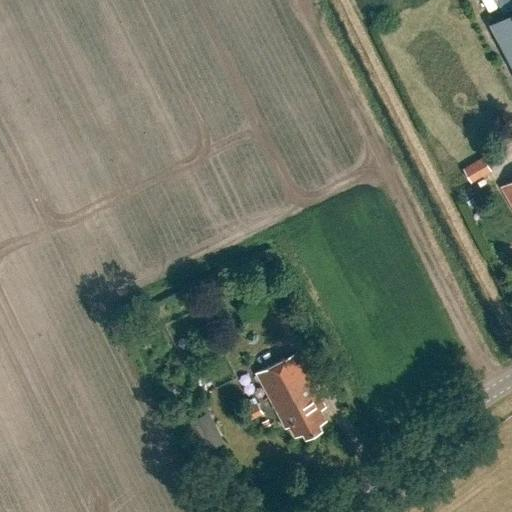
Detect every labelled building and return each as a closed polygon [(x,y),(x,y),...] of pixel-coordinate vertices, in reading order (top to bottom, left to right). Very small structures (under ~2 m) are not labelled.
[(511,0),(497,0),(501,11),(511,6),(511,0)] [(511,11),(490,24),(511,66),(511,11)] [(483,157),(463,169),(471,183),(491,171),(483,157)] [(511,180),(501,187),(511,206),(511,180)] [(326,420),(321,410),(325,407),(297,353),(257,374),(286,428),(290,426),(296,436),(303,432),(306,437),(322,429),(319,424),(326,420)] [(224,442),(209,411),(188,421),(203,453),(224,442)]
